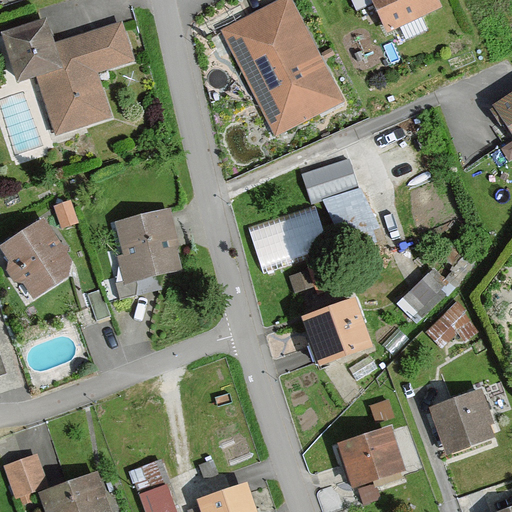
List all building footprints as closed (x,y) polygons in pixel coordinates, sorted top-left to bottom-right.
[(352,0),(357,9),(375,1),(388,28),(440,5),(437,0),(352,0)] [(220,37),(277,141),(343,105),(286,1),(220,37)] [(57,138),(113,120),(100,77),(134,66),(122,30),(59,50),(51,26),(5,41),(20,87),(39,81),(57,138)] [(511,104),(493,118),(511,145),(511,104)] [(326,206),(341,251),(370,241),(346,167),(298,183),(307,212),(326,206)] [(127,292),(186,276),(169,213),(117,226),(126,260),(119,262),(127,292)] [(3,256),(37,301),(78,270),(44,225),(3,256)] [(451,289),(433,271),(400,304),(418,321),(451,289)] [(456,303),(427,333),(451,356),(480,326),(456,303)] [(304,324),(323,373),(374,354),(354,304),(304,324)] [(480,397),(433,415),(449,460),(497,442),(480,397)] [(343,449),(356,492),(405,478),(392,434),(343,449)] [(42,502),(45,511),(107,511),(95,477),(49,494),(37,460),(5,471),(19,510),(42,502)] [(162,461),(133,467),(139,491),(168,484),(162,461)] [(146,511),(178,511),(169,484),(141,494),(146,511)] [(200,507),(201,511),(254,511),(247,490),(200,507)]
